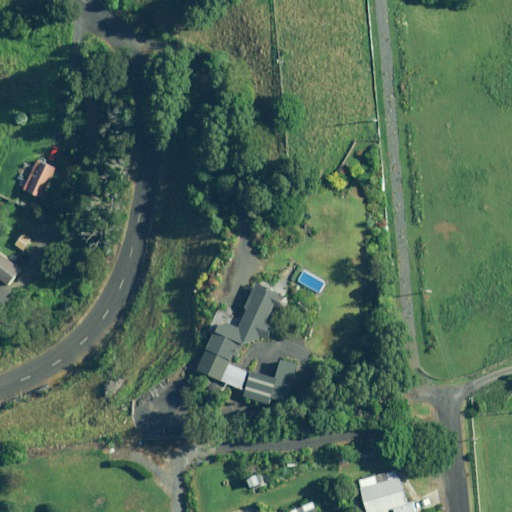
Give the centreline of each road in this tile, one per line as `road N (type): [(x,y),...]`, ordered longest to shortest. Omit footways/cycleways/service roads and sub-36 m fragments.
road 1 (unclassified): [(63,0),(122,65),(129,129),(121,199),(104,274),(81,321),(46,356),(0,376)]
road 2 (residential): [(462,511),(449,390)]
